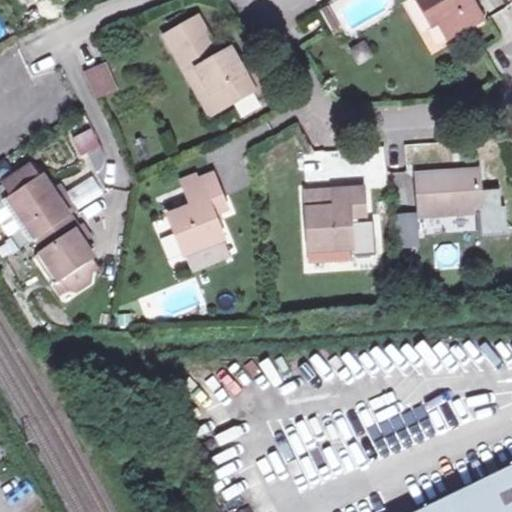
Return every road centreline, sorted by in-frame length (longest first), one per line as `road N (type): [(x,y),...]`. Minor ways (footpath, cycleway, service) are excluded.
road 1 (residential): [(245,0),(341,131),(485,117),(511,96)]
road 2 (residential): [(163,0),(47,41)]
